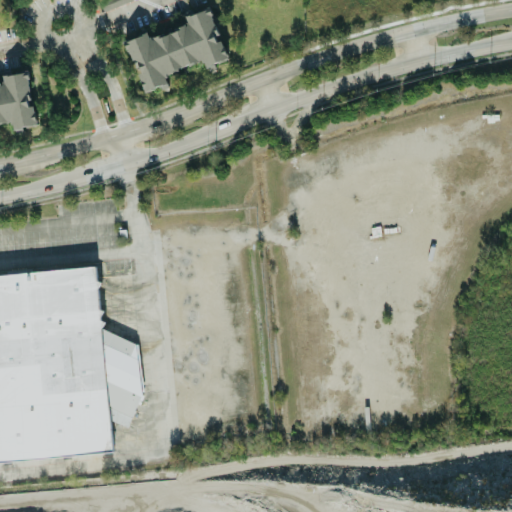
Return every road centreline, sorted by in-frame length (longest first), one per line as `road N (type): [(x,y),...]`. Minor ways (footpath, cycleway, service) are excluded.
road 1 (secondary): [(0,196),(124,164),(348,80),(511,42)]
road 2 (secondary): [(511,7),(361,44),(156,119)]
